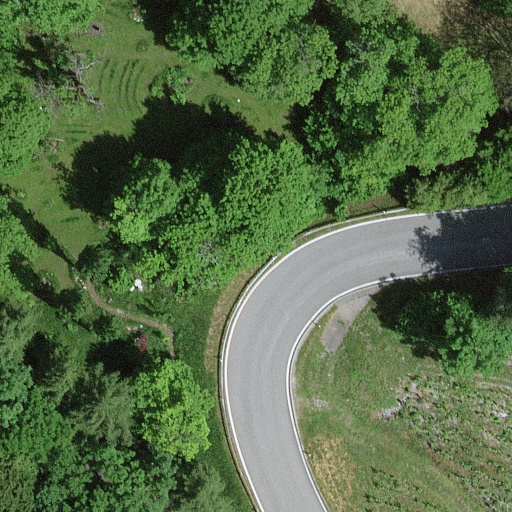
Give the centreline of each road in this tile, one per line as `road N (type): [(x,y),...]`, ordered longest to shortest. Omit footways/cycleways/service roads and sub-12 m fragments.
road 1 (secondary): [(511,237),(336,264),(277,308),(259,349),(258,390),(295,511)]
road 2 (unclassified): [(0,402),(148,511)]
